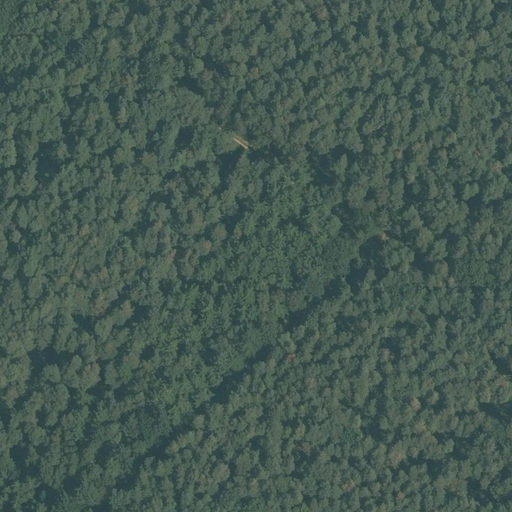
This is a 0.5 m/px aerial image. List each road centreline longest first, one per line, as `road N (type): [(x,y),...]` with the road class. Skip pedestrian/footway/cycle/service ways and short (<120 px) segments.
road 1 (track): [(381,250),(33,0)]
road 2 (track): [(100,511),(381,250)]
road 3 (track): [(381,250),(511,303)]
